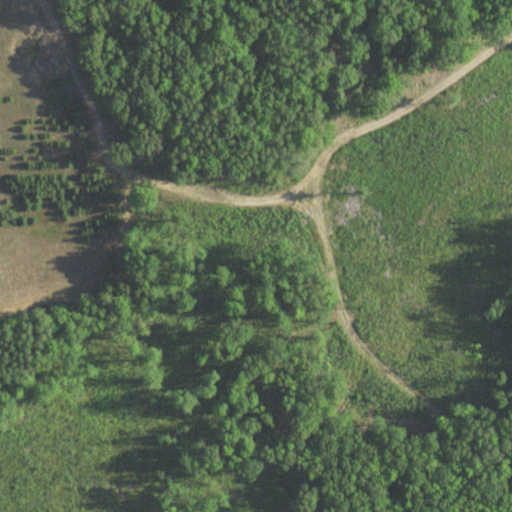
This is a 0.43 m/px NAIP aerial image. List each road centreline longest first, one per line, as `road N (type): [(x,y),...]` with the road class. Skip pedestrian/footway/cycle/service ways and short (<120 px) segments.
road 1 (track): [(511,495),(438,412),(362,349),(342,315),(316,180),(345,133),(384,120),(511,29)]
road 2 (track): [(37,0),(52,15),(108,160),(240,200),(319,198)]
